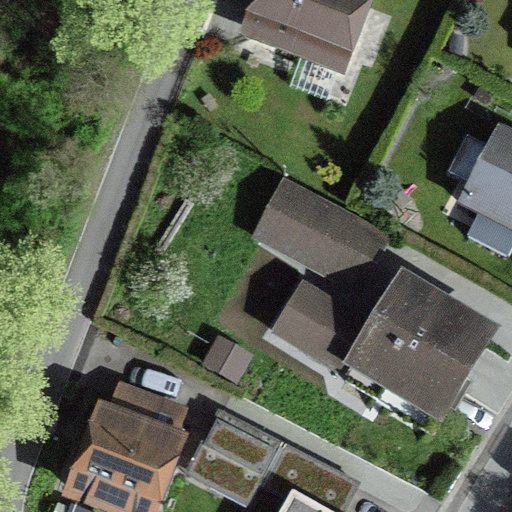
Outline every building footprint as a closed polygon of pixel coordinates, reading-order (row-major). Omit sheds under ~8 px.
[(269,0),(256,35),(335,66),(360,0),(269,0)] [(511,143),(498,136),(462,208),(511,232),(511,143)] [(383,241),(284,190),(272,213),(321,239),(308,263),(358,289),(383,241)] [(486,342),(402,289),(374,334),(304,290),(275,335),(337,374),(346,359),(357,367),(346,383),(427,434),(486,342)] [(114,400),(76,498),(112,511),(146,511),(180,425),(114,400)] [(279,444),(221,415),(199,459),(257,488),(279,444)]
